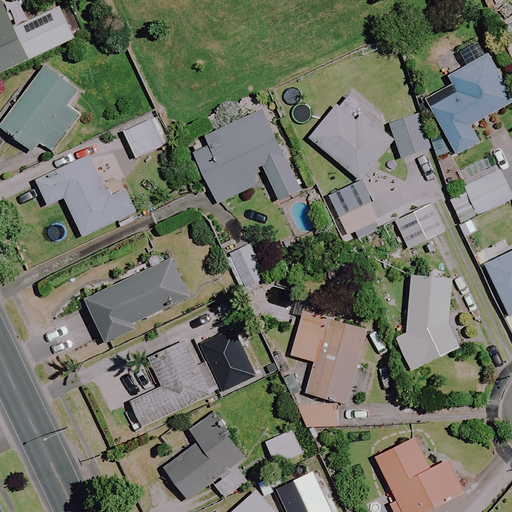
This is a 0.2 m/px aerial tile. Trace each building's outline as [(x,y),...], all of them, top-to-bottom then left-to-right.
[(0,0),(0,73),(75,39),(60,7),(14,29),(9,17),(28,7),(24,0),(0,0)] [(511,102),(511,101),(487,55),(448,77),(456,92),(429,107),(455,156),(479,143),(470,126),(511,102)] [(0,129),(34,154),(39,147),(53,156),(80,117),(66,108),(82,85),(44,58),(0,121),(0,129)] [(353,121),(337,108),(310,139),(358,181),(394,140),(361,112),(353,121)] [(193,155),(217,204),(221,212),(246,200),(242,192),(267,180),(278,201),(301,190),(262,110),(205,138),(209,147),(193,155)] [(429,150),(418,115),(389,124),(400,159),(429,150)] [(163,146),(151,120),(124,132),(136,158),(163,146)] [(460,223),(511,200),(493,155),(452,172),(459,188),(447,194),(460,223)] [(106,200),(89,158),(36,181),(47,207),(65,199),(81,238),(133,216),(123,192),(106,200)] [(384,228),(361,182),(328,198),(347,236),(354,233),(358,241),(384,228)] [(197,216),(191,202),(154,220),(161,234),(197,216)] [(443,233),(430,205),(394,221),(407,250),(443,233)] [(263,278),(249,246),(225,256),(239,289),(263,278)] [(511,251),(484,264),(507,318),(511,316),(511,251)] [(448,320),(452,264),(406,260),(400,339),(396,341),(412,370),(459,344),(448,320)] [(188,298),(170,261),(85,300),(105,344),(136,329),(134,324),(188,298)] [(290,327),(297,287),(264,281),(257,321),(290,327)] [(336,426),(342,404),(345,404),(366,330),(303,312),(291,356),(309,361),(295,413),(306,426),(336,426)] [(211,397),(198,369),(185,340),(164,349),(146,358),(160,388),(130,402),(142,428),(211,397)] [(206,366),(219,393),(221,398),(262,379),(248,347),(206,366)] [(246,458),(214,412),(189,430),(198,443),(164,467),(186,500),(246,458)] [(301,454),(291,431),(265,443),(275,466),(301,454)] [(425,511),(462,494),(448,465),(439,469),(424,460),(414,439),(375,458),(396,501),(388,505),(392,511),(425,511)] [(293,511),(275,511),(256,490),(231,511),(301,511),(298,508),(293,511)]
